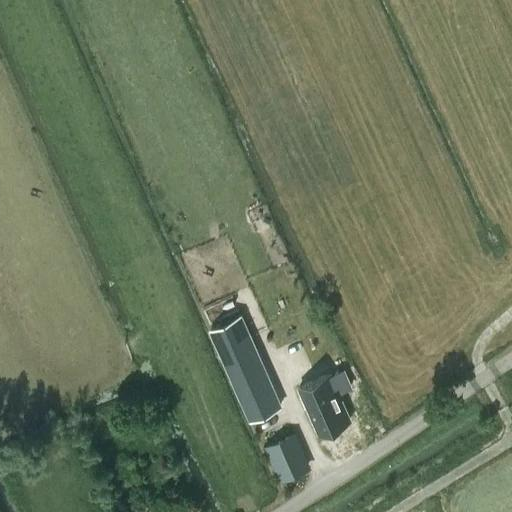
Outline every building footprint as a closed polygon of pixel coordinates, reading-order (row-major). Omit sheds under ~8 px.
[(240,315),(208,331),(254,425),(286,409),(240,315)] [(343,368),(299,388),(318,432),(347,420),(334,391),(350,383),(343,368)] [(137,430),(148,425),(140,409),(129,415),(137,430)] [(294,434),(268,445),(282,477),(307,466),(294,434)] [(184,511),(180,503),(160,511),(184,511)]
